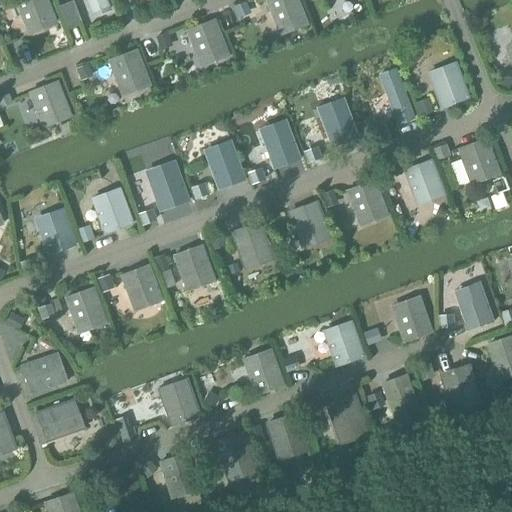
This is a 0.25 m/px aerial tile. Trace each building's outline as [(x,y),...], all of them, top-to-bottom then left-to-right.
[(14,0),(29,36),(59,24),(49,0),(14,0)] [(85,0),(92,17),(110,10),(106,0),(85,0)] [(309,25),(299,0),(264,0),(278,37),(309,25)] [(231,56),(217,19),(186,30),(201,68),(231,56)] [(151,87),(138,49),(109,59),(121,97),(151,87)] [(441,109),(468,99),(458,72),(431,82),(441,109)] [(40,120),(67,109),(57,82),(29,93),(40,120)] [(360,138),(349,107),(320,117),(332,148),(360,138)] [(302,159),(290,128),(262,139),(274,170),(302,159)] [(502,175),(488,138),(458,148),(472,186),(502,175)] [(247,180),(235,149),(207,159),(218,190),(247,180)] [(447,197),(434,159),(403,171),(417,208),(447,197)] [(190,201),(179,170),(148,181),(160,212),(190,201)] [(355,219),(385,208),(375,180),(345,191),(355,219)] [(94,208),(104,234),(132,224),(122,197),(94,208)] [(317,201),(287,212),(298,241),(328,230),(317,201)] [(46,255),(75,246),(63,209),(34,218),(46,255)] [(269,252),(259,224),(232,234),(242,262),(269,252)] [(216,282),(204,245),(174,255),(186,292),(216,282)] [(130,303),(159,293),(149,265),(120,275),(130,303)] [(109,324),(95,287),(65,298),(78,335),(109,324)] [(496,323),(486,292),(458,302),(469,332),(496,323)] [(423,305),(393,316),(403,343),(433,333),(423,305)] [(322,331),(336,369),(367,358),(354,320),(322,331)] [(511,378),(511,336),(488,344),(500,382),(511,378)] [(242,360),(255,397),(286,386),(273,349),(242,360)] [(30,395),(67,383),(57,354),(21,366),(30,395)] [(441,376),(450,404),(478,395),(469,368),(441,376)] [(395,419),(415,412),(409,396),(411,395),(405,377),(381,385),(386,400),(388,399),(395,419)] [(157,389),(171,428),(202,417),(188,378),(157,389)] [(362,423),(353,395),(326,405),(335,432),(362,423)] [(75,400),(36,413),(46,444),(86,430),(75,400)] [(0,412),(0,456),(19,449),(4,411),(0,412)] [(294,416),(266,425),(275,452),(303,443),(294,416)] [(224,471),(252,462),(242,434),(215,443),(224,471)] [(159,462),(171,500),(202,491),(189,452),(159,462)] [(111,494),(113,494),(119,511),(128,511),(140,508),(134,493),(136,492),(130,473),(107,481),(111,494)] [(81,511),(75,492),(44,502),(46,511),(81,511)]
